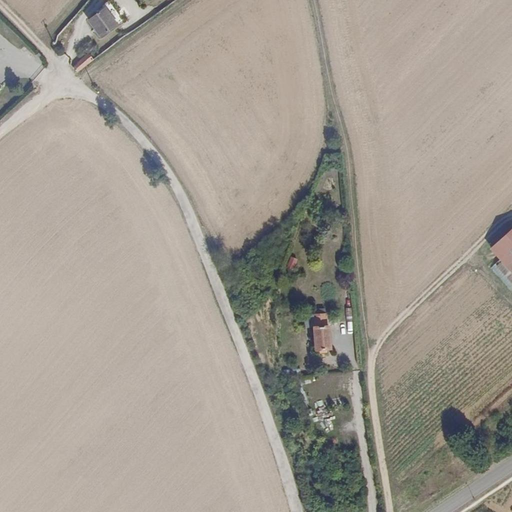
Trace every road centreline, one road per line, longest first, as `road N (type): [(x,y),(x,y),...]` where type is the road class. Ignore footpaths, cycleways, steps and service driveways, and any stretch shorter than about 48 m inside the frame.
road 1 (track): [(380,511),(347,151),(313,0)]
road 2 (track): [(297,511),(176,184),(121,117),(74,82)]
road 3 (unknown): [(377,478),(511,410)]
road 4 (track): [(188,0),(74,82)]
